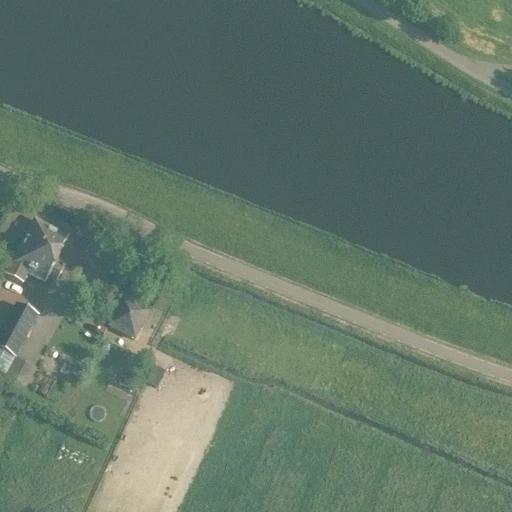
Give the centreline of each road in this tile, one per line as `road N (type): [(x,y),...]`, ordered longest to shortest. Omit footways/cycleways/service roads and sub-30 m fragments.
road 1 (tertiary): [(511,374),(0,171)]
road 2 (unclassified): [(511,90),(359,0)]
